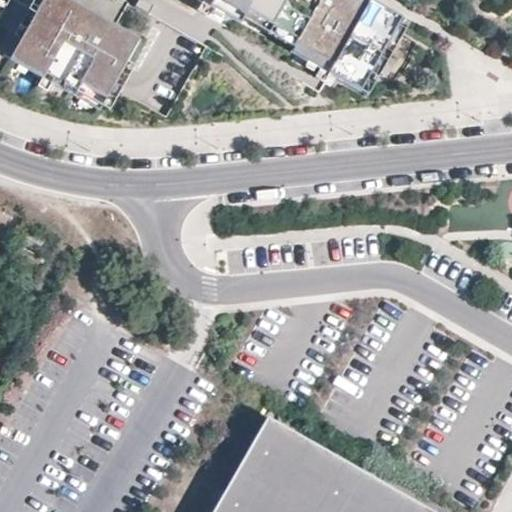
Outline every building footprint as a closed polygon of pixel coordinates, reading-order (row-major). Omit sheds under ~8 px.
[(34,0),(3,54),(10,58),(44,0),(34,0)] [(98,22),(86,15),(88,11),(69,0),(44,0),(10,58),(19,63),(27,68),(43,77),(45,73),(53,78),(51,81),(81,99),(89,103),(99,109),(139,40),(101,18),(98,22)] [(290,52),(320,69),(329,74),(359,91),(399,22),(360,0),(202,0),(202,1),(211,6),(240,23),(247,11),(297,40),(290,52)] [(202,1),(197,11),(205,16),(211,6),(202,1)] [(101,18),(88,11),(86,15),(98,22),(101,18)] [(19,63),(15,69),(24,74),(27,68),(19,63)] [(320,69),(315,78),(324,83),(329,74),(320,69)] [(43,77),(37,86),(46,91),(51,81),(53,78),(45,73),(43,77)] [(81,99),(78,104),(86,109),(89,103),(81,99)] [(406,511),(262,430),(215,511),(406,511)]
